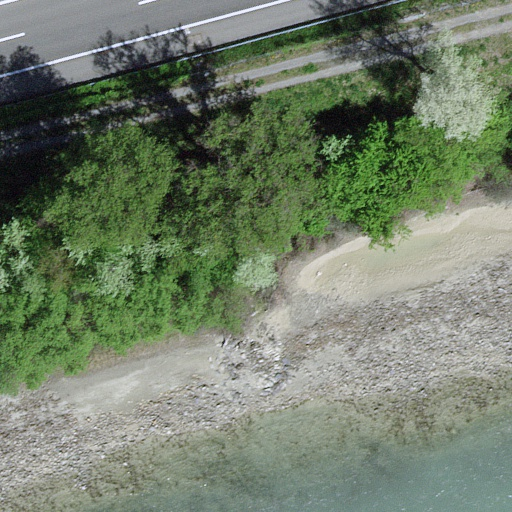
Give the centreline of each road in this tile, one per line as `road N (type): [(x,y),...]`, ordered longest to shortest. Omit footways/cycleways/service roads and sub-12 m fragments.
road 1 (track): [(0,147),(511,10)]
road 2 (motorway): [(0,40),(152,0)]
